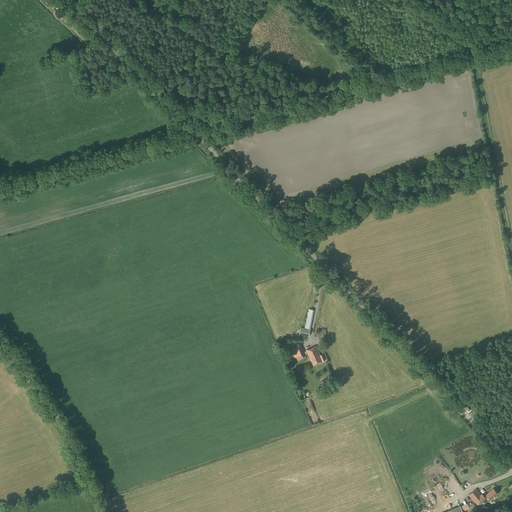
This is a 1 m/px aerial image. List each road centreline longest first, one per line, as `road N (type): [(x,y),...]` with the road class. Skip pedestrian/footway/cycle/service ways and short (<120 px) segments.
road 1 (unclassified): [(511,462),(196,135)]
road 2 (track): [(511,51),(196,135)]
road 3 (unclassified): [(0,189),(196,135)]
road 4 (unclassified): [(100,511),(61,427),(0,339)]
road 5 (track): [(511,251),(474,61)]
road 6 (unclassified): [(196,135),(67,0)]
